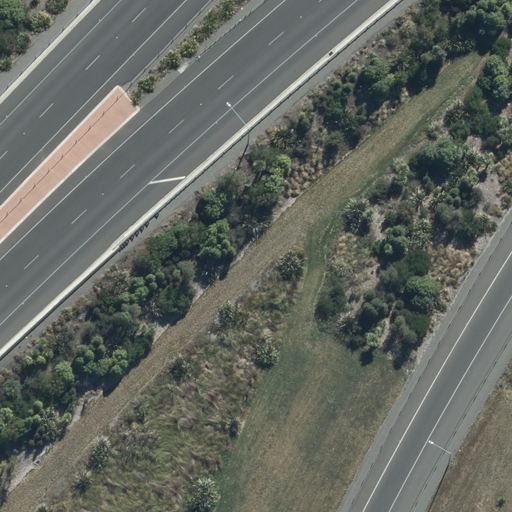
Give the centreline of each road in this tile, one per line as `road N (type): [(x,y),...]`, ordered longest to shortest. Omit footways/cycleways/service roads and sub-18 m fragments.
road 1 (motorway): [(321,0),(84,208),(0,293)]
road 2 (motorway): [(0,158),(154,0)]
road 3 (motorway): [(511,326),(408,511)]
